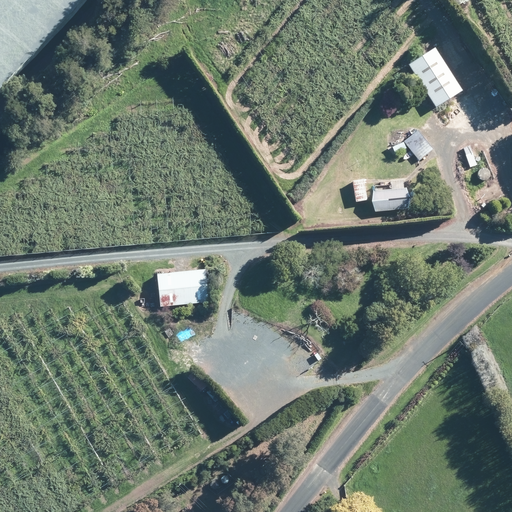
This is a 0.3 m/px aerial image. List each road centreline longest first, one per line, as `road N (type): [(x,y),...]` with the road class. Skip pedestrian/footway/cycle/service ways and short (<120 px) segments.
road 1 (unknown): [(460,226),(0,257)]
road 2 (residential): [(511,269),(401,375),(289,511)]
road 3 (unknown): [(460,226),(456,178),(472,79),(437,0)]
